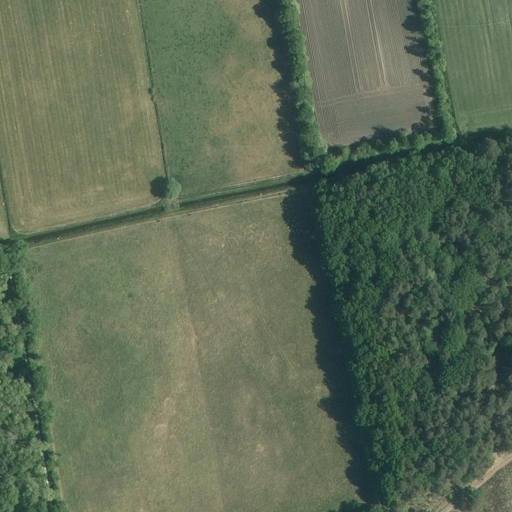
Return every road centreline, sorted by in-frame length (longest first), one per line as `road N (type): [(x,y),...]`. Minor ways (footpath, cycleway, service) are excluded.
road 1 (track): [(419,337),(447,315),(483,323),(494,356),(494,423)]
road 2 (track): [(494,423),(441,399),(419,337)]
